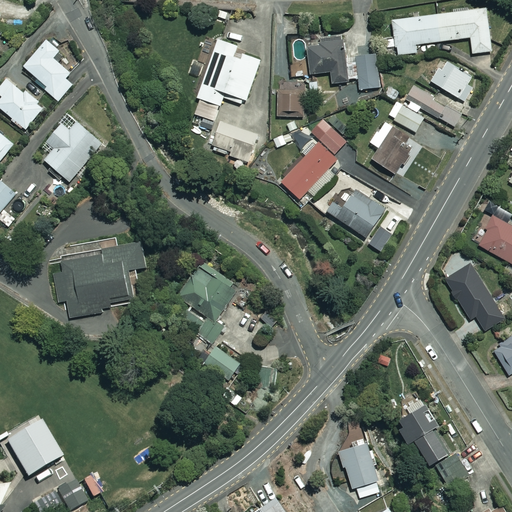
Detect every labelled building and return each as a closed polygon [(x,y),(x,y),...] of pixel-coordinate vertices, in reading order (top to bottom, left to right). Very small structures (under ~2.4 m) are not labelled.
[(493,52),(487,8),(393,21),(398,56),(418,53),(417,45),(471,38),(473,54),(493,52)] [(48,40),(24,67),(48,88),(45,91),(57,103),(73,85),(66,79),(71,73),(54,58),(60,52),(48,40)] [(239,47),(219,40),(198,99),(201,100),(196,115),(216,122),(224,98),(245,106),(261,61),(244,54),(241,60),(235,58),(239,47)] [(346,58),(344,40),(320,43),(320,46),(308,48),(311,75),(331,73),(333,85),(359,81),(360,90),(381,88),(377,55),(346,58)] [(478,81),(445,61),(432,82),(466,102),(478,81)] [(25,94),(8,80),(0,88),(0,94),(4,97),(0,101),(0,107),(26,130),(45,107),(27,91),(25,94)] [(463,112),(415,85),(408,99),(455,126),(463,112)] [(289,90),(283,90),(283,94),(277,94),(277,117),(305,117),(305,91),(297,91),(297,95),(289,95),(289,90)] [(417,115),(421,107),(412,102),(408,108),(397,101),(388,116),(416,133),(424,119),(417,115)] [(103,144),(70,115),(48,141),(56,148),(45,160),(71,182),(103,144)] [(347,142),(323,120),(311,132),(321,141),(282,183),(300,199),(338,159),(334,156),(347,142)] [(258,135),(219,121),(209,149),(249,163),(258,135)] [(400,131),(385,121),(371,143),(380,149),(373,159),(396,174),(412,150),(396,139),(400,131)] [(0,162),(15,144),(0,132),(0,162)] [(285,135),(273,140),(278,150),(289,146),(285,135)] [(355,176),(342,169),(337,178),(351,185),(355,176)] [(0,213),(17,194),(0,179),(0,213)] [(62,199),(47,185),(40,192),(55,206),(62,199)] [(386,210),(356,190),(344,209),(334,202),(328,211),(367,238),(386,210)] [(511,216),(511,213),(490,202),(484,213),(492,218),(486,229),(488,230),(480,246),(511,263),(511,226),(508,224),(511,216)] [(391,234),(379,227),(368,243),(381,251),(391,234)] [(143,243),(50,259),(57,304),(69,302),(71,318),(112,311),(112,306),(142,301),(137,272),(148,270),(143,243)] [(241,287),(204,261),(168,313),(212,344),(225,327),(216,321),(241,287)] [(504,319),(471,265),(446,280),(471,321),(477,318),(485,331),(504,319)] [(511,337),(493,349),(509,375),(511,373),(511,337)] [(241,364),(217,347),(205,364),(229,382),(241,364)] [(277,374),(259,368),(254,384),(272,390),(277,374)] [(243,397),(229,388),(222,398),(236,408),(243,397)] [(438,426),(422,400),(397,415),(405,427),(400,430),(409,444),(438,426)] [(43,420),(8,441),(29,476),(64,455),(43,420)] [(456,450),(441,426),(416,442),(431,465),(456,450)] [(382,491),(368,444),(340,452),(345,468),(346,468),(353,489),(357,488),(360,498),(382,491)] [(470,476),(457,454),(437,465),(449,488),(470,476)] [(78,480),(34,504),(38,511),(66,511),(89,500),(78,480)] [(0,504),(12,484),(0,485),(0,504)] [(287,511),(278,498),(256,511),(287,511)]
